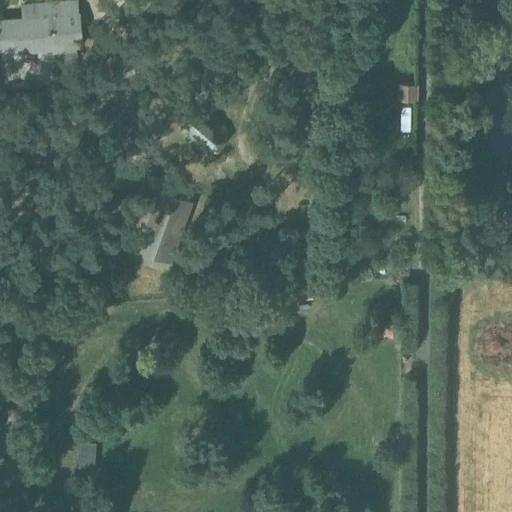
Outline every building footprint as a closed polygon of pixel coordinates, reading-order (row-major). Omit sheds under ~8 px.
[(78,12),(76,0),(74,0),(23,5),(24,17),(0,19),(0,51),(53,47),(54,61),(76,59),(74,45),(82,44),(79,12),(78,12)] [(116,23),(116,31),(137,29),(137,21),(116,23)] [(417,83),(405,83),(405,97),(417,98),(417,83)] [(205,151),(219,151),(228,139),(226,125),(204,106),(189,106),(180,117),(180,131),(205,151)] [(191,201),(160,189),(139,247),(170,258),(191,201)] [(305,271),(307,258),(288,255),(286,268),(305,271)]
